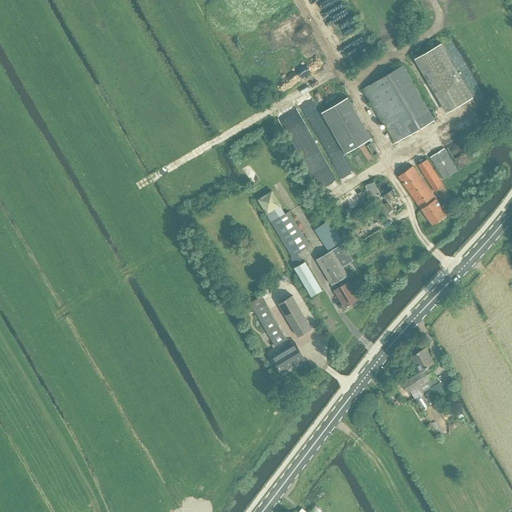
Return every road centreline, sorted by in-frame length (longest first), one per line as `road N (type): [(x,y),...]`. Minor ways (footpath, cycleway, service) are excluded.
road 1 (track): [(126,271),(170,244),(139,186),(329,76),(351,84),(427,39),(440,23),(432,0)]
road 2 (primary): [(262,511),(380,356),(511,211)]
road 3 (track): [(298,0),(385,145),(382,168)]
